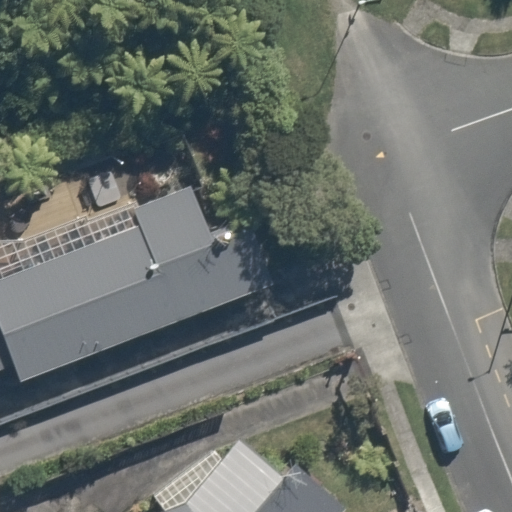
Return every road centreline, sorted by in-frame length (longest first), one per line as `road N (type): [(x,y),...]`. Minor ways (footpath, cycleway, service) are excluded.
road 1 (residential): [(511,492),(387,155)]
road 2 (residential): [(387,155),(511,110)]
